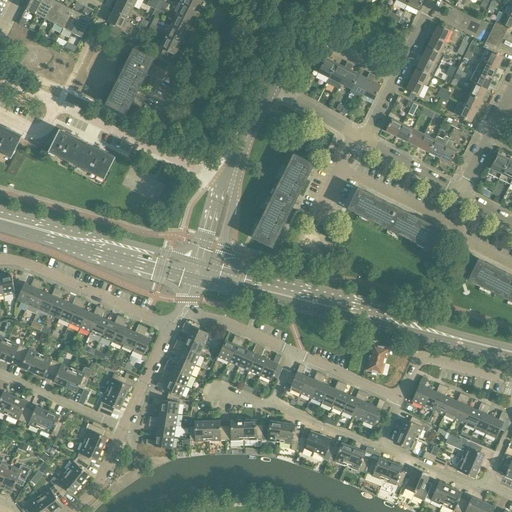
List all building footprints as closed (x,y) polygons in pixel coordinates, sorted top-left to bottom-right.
[(30,0),(26,10),(35,15),(42,0),(30,0)] [(42,0),(35,15),(44,20),(54,0),(42,0)] [(54,0),(44,20),(53,24),(63,4),(54,0)] [(121,0),(118,0),(114,10),(129,17),(134,6),(121,0)] [(147,4),(157,9),(159,5),(152,1),(152,2),(149,0),(147,4)] [(161,0),(159,5),(167,9),(170,4),(163,1),(161,0)] [(183,0),(182,3),(197,10),(201,0),(183,0)] [(409,0),(407,5),(418,11),(423,0),(409,0)] [(466,0),(450,0),(457,3),(455,7),(461,10),(466,0)] [(511,2),(508,1),(503,12),(508,15),(511,16),(511,2)] [(182,3),(176,14),(191,21),(197,10),(182,3)] [(53,24),(62,29),(72,9),(63,4),(53,24)] [(159,5),(157,9),(165,13),(167,9),(159,5)] [(62,29),(71,33),(81,13),(72,9),(62,29)] [(129,17),(114,10),(108,22),(112,23),(108,31),(118,35),(121,28),(123,29),(129,17)] [(405,10),(399,21),(399,23),(406,27),(409,22),(404,19),(407,11),(405,10)] [(503,12),(498,23),(508,28),(511,30),(511,16),(508,15),(503,12)] [(81,13),(71,33),(81,38),(91,18),(81,13)] [(176,14),(171,25),(186,33),(191,21),(176,14)] [(496,22),(493,27),(506,33),(508,28),(498,23),(496,22)] [(171,25),(165,36),(180,44),(186,33),(171,25)] [(438,25),(433,36),(445,42),(451,31),(438,25)] [(493,27),(491,32),(503,38),(506,33),(493,27)] [(491,32),(488,37),(501,43),(503,38),(491,32)] [(180,44),(165,36),(160,47),(157,46),(154,52),(166,58),(169,52),(175,55),(180,44)] [(433,36),(427,46),(440,52),(445,42),(433,36)] [(488,37),(486,42),(498,48),(501,43),(488,37)] [(463,41),(459,49),(464,51),(468,43),(463,41)] [(490,51),(496,53),(498,48),(486,42),(483,47),(490,51)] [(126,114),(154,58),(155,57),(133,46),(105,103),(126,114)] [(427,46),(422,57),(439,66),(444,55),(440,52),(427,46)] [(327,83),(337,63),(329,59),(331,54),(328,52),(323,49),(315,64),(321,67),(318,72),(329,78),(327,83)] [(490,51),(485,62),(498,68),(503,57),(496,53),(490,51)] [(422,57),(417,68),(434,76),(439,66),(422,57)] [(480,59),(475,70),(492,79),(498,68),(485,62),(480,59)] [(340,84),(350,63),(347,62),(344,67),(337,63),(327,83),(338,89),(340,84)] [(340,84),(351,89),(359,74),(351,70),(353,65),(350,63),(340,84)] [(417,68),(411,79),(424,85),(428,87),(434,76),(417,68)] [(475,83),(474,83),(487,89),(492,79),(475,70),(470,81),(475,83)] [(351,89),(362,95),(372,74),(369,72),(366,78),(359,74),(351,89)] [(372,74),(362,95),(363,95),(361,98),(372,104),(381,85),(373,81),(376,76),(372,74)] [(424,85),(411,79),(406,90),(418,96),(424,85)] [(474,83),(469,94),(482,100),(487,89),(474,83)] [(310,92),(308,96),(317,101),(320,97),(310,92)] [(444,95),(438,92),(434,100),(439,103),(441,99),(444,95)] [(469,94),(464,105),(476,111),(482,100),(469,94)] [(405,105),(410,108),(413,103),(408,100),(405,105)] [(476,111),(464,105),(458,102),(453,113),(471,122),(476,111)] [(421,114),(432,119),(435,113),(424,108),(421,114)] [(385,131),(396,136),(403,124),(392,118),(385,131)] [(396,136),(407,142),(413,129),(403,124),(396,136)] [(0,152),(11,158),(22,136),(0,125),(0,152)] [(48,151),(103,180),(115,158),(59,129),(48,151)] [(407,142),(418,147),(424,134),(413,129),(407,142)] [(418,147),(429,152),(435,140),(430,137),(432,132),(427,129),(424,134),(418,147)] [(429,152),(439,158),(448,140),(449,138),(445,135),(443,139),(436,136),(435,140),(429,152)] [(448,140),(439,158),(450,163),(457,150),(450,147),(453,142),(448,140)] [(498,178),(499,179),(509,159),(501,155),(504,150),(500,148),(490,168),(501,173),(498,178)] [(251,237),(272,248),(314,164),(293,153),(251,237)] [(499,179),(509,184),(511,179),(511,160),(509,159),(499,179)] [(347,208),(431,250),(442,229),(357,187),(347,208)] [(468,279),(511,301),(511,275),(478,258),(468,279)] [(17,299),(24,283),(23,283),(18,281),(13,282),(11,275),(4,277),(4,274),(0,275),(0,279),(3,295),(15,293),(19,294),(17,299)] [(17,299),(28,304),(38,280),(34,278),(31,286),(24,283),(17,299)] [(26,310),(36,314),(45,292),(39,290),(42,282),(38,280),(28,304),(26,310)] [(39,309),(48,313),(59,289),(55,287),(51,295),(45,292),(36,314),(39,309)] [(48,313),(59,318),(66,301),(60,299),(63,291),(59,289),(48,313)] [(59,318),(69,322),(80,298),(75,296),(72,304),(66,301),(59,318)] [(69,322),(80,327),(87,311),(81,308),(84,300),(80,298),(69,322)] [(80,327),(91,332),(101,308),(97,306),(93,314),(87,311),(80,327)] [(91,332),(101,336),(108,320),(102,317),(105,309),(101,308),(91,332)] [(101,336),(111,341),(122,317),(117,315),(114,323),(108,320),(101,336)] [(111,341),(122,345),(129,329),(123,326),(126,319),(122,317),(111,341)] [(42,329),(43,325),(34,321),(32,325),(42,329)] [(190,331),(188,337),(204,344),(209,333),(185,323),(182,328),(190,331)] [(122,345),(132,350),(143,326),(138,324),(135,332),(129,329),(122,345)] [(143,326),(132,350),(143,355),(150,339),(144,336),(147,328),(143,326)] [(218,357),(229,362),(239,337),(235,335),(231,343),(225,340),(218,357)] [(177,340),(175,344),(199,355),(204,344),(188,337),(185,343),(177,340)] [(229,362),(239,366),(246,350),(240,347),(244,339),(239,337),(229,362)] [(14,356),(19,358),(24,347),(19,345),(19,344),(8,339),(0,356),(0,357),(11,363),(14,356)] [(181,352),(178,358),(195,365),(199,355),(175,344),(173,348),(181,352)] [(366,370),(386,375),(389,365),(384,364),(388,348),(373,344),(372,346),(370,345),(369,350),(371,350),(366,370)] [(239,366),(249,371),(260,347),(256,345),(252,352),(246,350),(239,366)] [(21,367),(32,372),(40,354),(29,349),(24,347),(19,358),(24,360),(21,367)] [(249,371),(260,375),(267,359),(261,356),(265,349),(260,347),(249,371)] [(350,369),(357,371),(363,350),(355,348),(350,369)] [(47,370),(52,372),(56,361),(52,359),(40,354),(32,372),(44,377),(47,370)] [(267,359),(260,375),(271,380),(272,377),(277,379),(282,368),(277,366),(282,356),(277,354),(273,362),(267,359)] [(168,360),(166,365),(190,376),(195,365),(178,358),(176,364),(168,360)] [(53,381),(65,386),(73,368),(61,363),(61,364),(56,361),(52,372),(56,374),(53,381)] [(289,389),(300,393),(308,377),(301,374),(305,366),(300,364),(296,374),(291,372),(286,383),(291,385),(289,389)] [(172,373),(169,379),(186,386),(190,376),(166,365),(164,369),(172,373)] [(73,368),(65,386),(77,391),(80,385),(85,387),(92,370),(86,367),(84,368),(82,372),(73,368)] [(300,393),(311,398),(321,374),(317,372),(314,380),(308,377),(300,393)] [(111,378),(106,389),(125,397),(130,386),(123,383),(125,378),(114,373),(112,378),(111,378)] [(311,398),(321,403),(328,386),(322,383),(326,376),(321,374),(311,398)] [(412,401),(423,406),(430,389),(424,387),(427,379),(422,377),(412,401)] [(169,392),(180,397),(181,397),(186,386),(169,379),(167,385),(159,381),(156,386),(169,392)] [(321,403),(332,407),(342,383),(338,381),(334,389),(328,386),(321,403)] [(332,407),(342,412),(349,395),(343,393),(347,385),(342,383),(332,407)] [(423,406),(433,410),(444,386),(439,384),(436,392),(430,389),(423,406)] [(433,410),(444,415),(451,398),(445,396),(448,388),(444,386),(433,410)] [(102,401),(100,406),(111,411),(113,406),(115,407),(120,409),(125,397),(106,389),(101,401),(102,401)] [(342,412),(352,416),(363,392),(359,390),(355,398),(349,395),(342,412)] [(0,412),(7,415),(15,397),(3,392),(0,399),(0,398),(0,412)] [(161,405),(160,412),(177,414),(179,402),(178,402),(179,400),(181,400),(181,402),(184,403),(185,401),(179,400),(180,397),(169,392),(166,400),(153,398),(152,404),(161,405)] [(352,416),(363,421),(370,404),(364,402),(368,394),(363,392),(352,416)] [(444,415),(454,420),(465,395),(460,393),(457,401),(451,398),(444,415)] [(454,420),(464,424),(472,408),(466,405),(469,397),(465,395),(454,420)] [(18,420),(23,422),(28,411),(23,409),(26,402),(15,397),(7,415),(18,420)] [(370,404),(363,421),(374,426),(375,422),(380,424),(385,413),(380,411),(385,402),(380,399),(376,407),(370,404)] [(464,424),(475,429),(486,404),(481,402),(478,410),(472,408),(464,424)] [(475,429),(485,433),(493,417),(487,414),(490,406),(486,404),(475,429)] [(28,425),(39,429),(48,411),(36,406),(33,413),(28,411),(23,422),(28,424),(28,425)] [(48,411),(39,429),(51,435),(51,434),(56,436),(61,425),(56,423),(59,416),(48,411)] [(150,417),(149,422),(176,426),(177,414),(160,412),(159,418),(150,417)] [(493,417),(485,433),(496,438),(503,422),(507,424),(509,420),(505,418),(507,414),(502,412),(499,420),(493,417)] [(405,419),(400,431),(418,439),(423,428),(427,429),(428,429),(429,429),(429,428),(431,425),(414,418),(412,423),(405,419)] [(231,440),(244,440),(243,420),(231,420),(231,428),(226,428),(226,440),(231,440)] [(256,439),(262,439),(262,427),(256,427),(256,420),(243,420),(244,440),(256,440),(256,439)] [(195,441),(208,441),(207,421),(195,421),(195,429),(190,429),(190,441),(195,441)] [(220,440),(226,440),(226,428),(220,428),(220,421),(207,421),(208,441),(221,441),(220,440)] [(267,440),(279,442),(282,422),(270,421),(269,428),(262,427),(262,439),(267,440)] [(157,428),(156,434),(174,437),(176,426),(149,422),(149,426),(157,428)] [(282,422),(279,442),(292,444),(291,450),(296,451),(298,440),(299,435),(299,433),(294,432),(295,424),(282,422)] [(88,430),(84,441),(102,449),(102,448),(107,437),(102,435),(100,434),(102,429),(92,425),(89,423),(86,429),(88,430)] [(329,461),(330,459),(333,449),(328,447),(331,439),(325,437),(324,438),(320,436),(321,435),(311,431),(304,448),(306,449),(304,453),(305,454),(309,456),(310,455),(312,452),(314,453),(314,452),(324,456),(323,458),(329,461)] [(418,439),(400,431),(395,442),(413,451),(418,439)] [(462,431),(460,436),(480,443),(482,439),(462,431)] [(174,437),(156,434),(155,441),(147,439),(146,445),(171,448),(172,448),(174,437)] [(479,448),(480,447),(469,442),(460,438),(460,439),(450,434),(447,441),(465,450),(461,458),(480,466),(485,455),(478,452),(479,448)] [(79,453),(77,458),(87,464),(90,458),(97,461),(102,449),(84,441),(79,452),(79,453)] [(21,442),(18,449),(26,452),(29,445),(21,442)] [(334,461),(346,466),(353,447),(342,443),(339,450),(334,448),(333,449),(330,459),(335,461),(334,461)] [(358,470),(363,472),(367,461),(362,459),(365,452),(353,447),(346,466),(358,470)] [(0,485),(1,486),(10,465),(2,462),(4,457),(0,455),(0,450),(0,451),(0,450),(0,485)] [(43,451),(38,456),(43,461),(44,462),(49,456),(48,455),(43,451)] [(423,457),(434,462),(436,456),(425,451),(423,457)] [(436,456),(434,462),(445,467),(447,461),(436,456)] [(505,476),(511,478),(511,457),(508,456),(503,467),(508,469),(505,476)] [(369,462),(365,473),(372,475),(372,476),(383,480),(391,462),(379,457),(376,464),(369,462)] [(73,461),(65,471),(81,484),(89,474),(83,469),(87,464),(77,458),(73,462),(73,461)] [(480,466),(461,458),(456,470),(475,478),(480,466)] [(391,462),(383,480),(395,485),(400,486),(405,475),(400,473),(402,466),(391,462)] [(10,465),(1,486),(12,491),(17,479),(25,482),(30,469),(21,465),(19,469),(10,465)] [(424,502),(426,498),(431,487),(425,484),(429,475),(414,468),(405,489),(414,494),(413,497),(424,502)] [(54,477),(51,481),(62,494),(67,489),(73,493),(81,484),(65,471),(58,480),(54,477)] [(49,488),(39,495),(51,511),(61,504),(57,498),(62,494),(51,481),(50,482),(54,486),(50,488),(49,488)] [(431,500),(442,505),(450,487),(439,482),(436,489),(431,487),(426,498),(431,500)] [(454,510),(458,511),(464,501),(459,499),(462,492),(450,487),(442,505),(454,511),(454,510)] [(51,511),(39,495),(25,505),(29,511),(35,511),(36,511),(35,511),(48,511),(49,511),(51,511)] [(478,511),(483,502),(472,496),(468,504),(464,501),(458,511),(478,511)] [(492,511),(495,507),(483,502),(478,511),(492,511)]
